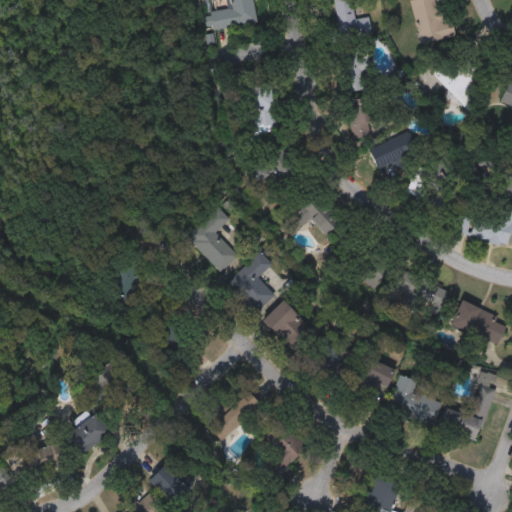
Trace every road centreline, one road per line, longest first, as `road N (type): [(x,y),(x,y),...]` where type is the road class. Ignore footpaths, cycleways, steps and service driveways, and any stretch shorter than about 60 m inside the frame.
road 1 (residential): [(289,0),(300,73),(376,226),(432,259),(511,275)]
road 2 (residential): [(246,345),(287,389),(340,427),(487,478)]
road 3 (residential): [(246,345),(114,474),(45,511)]
road 4 (residential): [(246,345),(161,245)]
